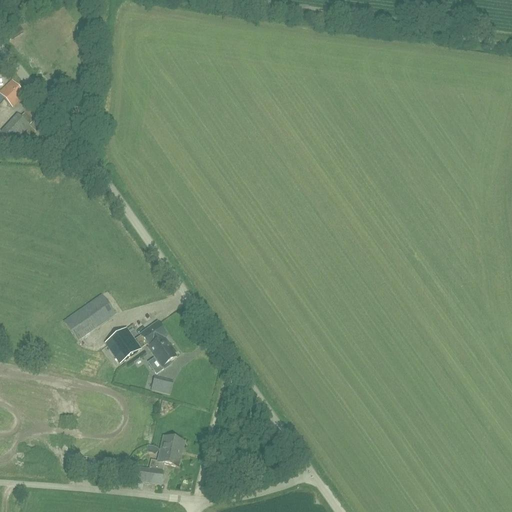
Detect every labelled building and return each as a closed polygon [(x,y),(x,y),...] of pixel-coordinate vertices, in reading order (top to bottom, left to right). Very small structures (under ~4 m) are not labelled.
[(0,95),(12,108),(26,95),(12,81),(0,92),(0,95)] [(36,132),(30,127),(17,115),(1,133),(19,150),(36,132)] [(78,343),(115,316),(102,296),(64,323),(78,343)] [(169,347),(163,340),(166,337),(157,324),(140,336),(141,337),(134,342),(126,330),(105,345),(120,365),(140,351),(140,350),(147,345),(149,348),(148,349),(160,365),(153,370),(156,375),(171,365),(169,363),(176,358),(174,355),(176,353),(171,346),(169,347)] [(155,376),(152,390),(171,395),(174,381),(155,376)] [(117,437),(115,449),(120,450),(120,452),(122,453),(119,466),(122,467),(121,470),(130,472),(130,469),(134,470),(137,456),(139,456),(142,446),(140,445),(143,432),(138,431),(140,423),(154,427),(157,413),(135,407),(130,429),(126,428),(125,429),(123,439),(117,437)] [(178,469),(184,443),(164,438),(158,464),(178,469)] [(161,486),(163,473),(157,472),(159,467),(151,465),(149,471),(138,469),(136,483),(161,486)]
